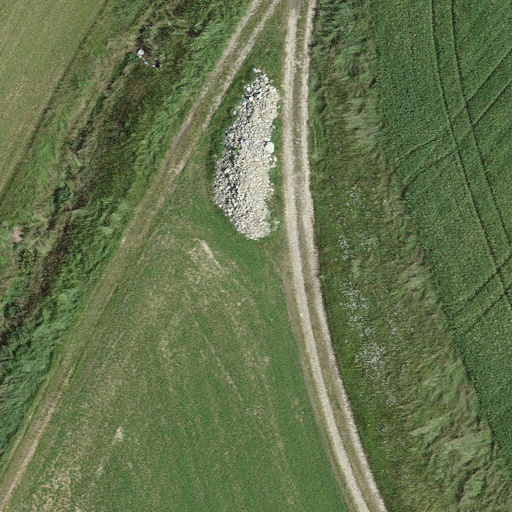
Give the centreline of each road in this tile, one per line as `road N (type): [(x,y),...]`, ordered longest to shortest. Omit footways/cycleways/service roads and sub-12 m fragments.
road 1 (track): [(270,0),(0,484)]
road 2 (track): [(302,0),(295,149),(311,306),(374,511)]
